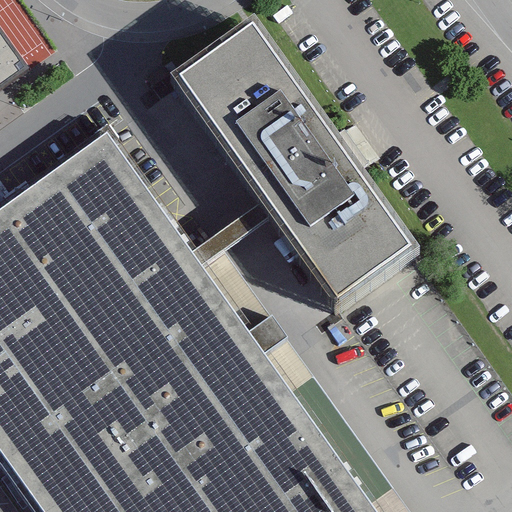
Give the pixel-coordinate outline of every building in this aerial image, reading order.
[(265,203),(277,219),(341,308),(412,258),(417,254),(255,29),(179,83),(210,126),(228,152),(265,203)] [(0,91),(29,71),(0,31),(0,91)] [(31,195),(0,217),(0,453),(42,511),(159,511),(302,410),(203,271),(191,255),(109,140),(31,195)] [(277,219),(265,203),(191,255),(203,271),(277,219)] [(375,511),(302,410),(159,511),(375,511)]
